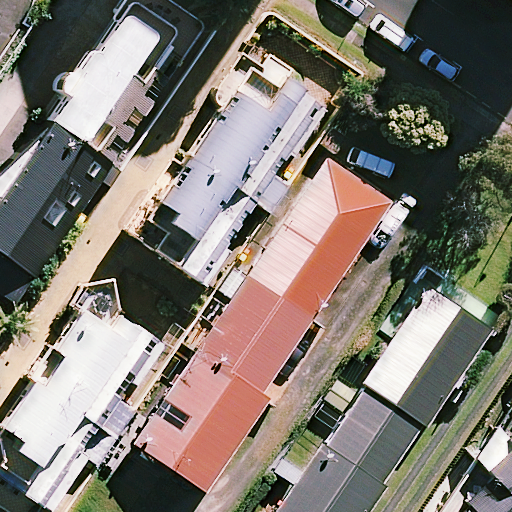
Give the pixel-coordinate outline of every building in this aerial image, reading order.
[(220,19),(188,0),(130,0),(51,110),(119,158),(220,19)] [(331,105),(257,53),(144,235),(206,278),(331,105)] [(118,168),(46,120),(0,188),(0,253),(33,275),(98,178),(107,185),(118,168)] [(411,204),(350,159),(155,428),(216,473),(411,204)] [(362,511),(487,326),(429,287),(277,511),(362,511)] [(170,338),(94,288),(0,427),(0,470),(56,507),(170,338)] [(511,511),(511,417),(440,511),(511,511)]
